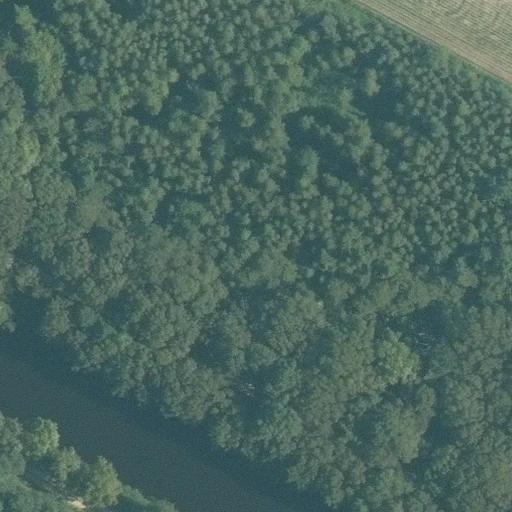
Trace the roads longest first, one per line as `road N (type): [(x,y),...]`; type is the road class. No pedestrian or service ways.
road 1 (track): [(0,247),(481,511)]
road 2 (track): [(114,511),(0,449)]
